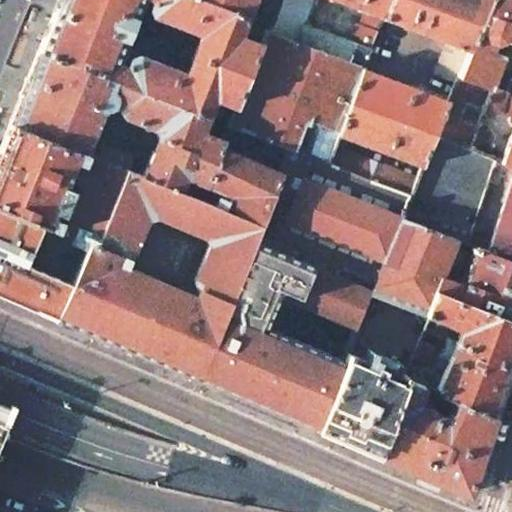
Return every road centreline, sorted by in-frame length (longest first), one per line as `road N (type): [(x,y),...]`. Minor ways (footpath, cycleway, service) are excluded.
road 1 (unclassified): [(370,511),(0,353)]
road 2 (primary): [(161,511),(0,458)]
